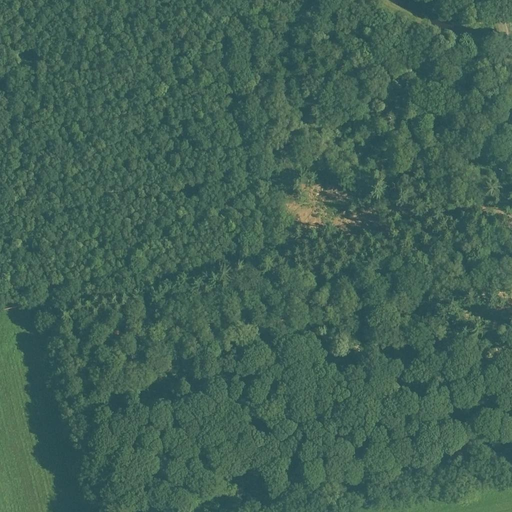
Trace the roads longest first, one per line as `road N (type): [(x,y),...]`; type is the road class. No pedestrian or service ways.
road 1 (track): [(511,472),(316,511)]
road 2 (track): [(502,39),(453,42),(375,0)]
